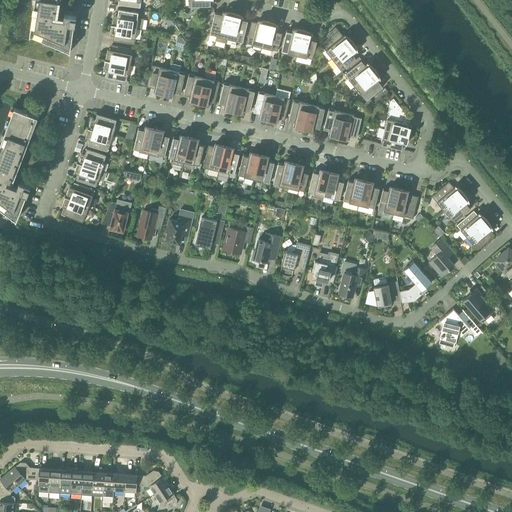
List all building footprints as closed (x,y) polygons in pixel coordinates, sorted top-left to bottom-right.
[(55,15),(57,0),(34,0),(29,36),(35,37),(69,51),(68,52),(70,52),(74,25),(75,25),(76,15),(70,14),(71,12),(64,11),(63,20),(52,18),(53,15),(55,15)] [(112,24),(137,28),(137,29),(141,29),(142,19),(138,18),(139,13),(117,9),(116,15),(113,14),(112,24),(111,24),(111,25),(112,25),(112,24)] [(227,38),(233,12),(231,12),(230,12),(228,11),(227,11),(225,11),(222,12),(222,14),(215,12),(209,34),(217,36),(216,40),(226,42),(227,38)] [(227,38),(242,42),(248,20),(243,19),(243,17),(243,16),(240,15),(237,13),(235,12),(233,12),(227,38)] [(262,47),(267,25),(268,21),(266,20),(265,20),(263,20),(262,20),(260,20),(257,20),(257,22),(252,21),(246,43),(262,47)] [(268,21),(267,25),(262,47),(277,51),(283,29),(278,28),(278,26),(278,25),(275,23),(272,22),(270,21),(268,21)] [(112,24),(112,25),(110,34),(113,35),(112,41),(134,44),(137,29),(137,28),(112,24)] [(181,33),(175,24),(170,28),(169,28),(173,34),(178,35),(181,33)] [(343,36),(338,30),(336,27),(331,31),(333,34),(321,44),(332,58),(349,44),(353,41),(351,40),(350,39),(349,38),(347,36),(346,35),(344,34),(343,36)] [(297,55),(302,34),(303,29),(300,29),(298,29),(295,29),(292,29),(292,31),(287,30),(281,52),(297,55)] [(303,29),(302,34),(297,55),(312,59),(318,37),(313,36),(313,34),(311,33),(309,31),(307,31),(306,30),(305,30),(303,29)] [(177,36),(175,46),(184,48),(186,43),(183,38),(177,36)] [(353,41),(349,44),(332,58),(342,71),(360,56),(356,52),(358,51),(357,49),(357,48),(356,46),(355,45),(355,44),(354,42),(353,41)] [(105,60),(130,65),(133,49),(111,45),(110,50),(107,50),(105,59),(104,59),(104,60),(105,60)] [(105,60),(103,70),(106,70),(105,76),(127,81),(130,65),(105,60)] [(355,86),(372,72),(375,69),(374,68),(373,67),(372,66),(371,65),(368,63),(367,62),(365,64),(362,60),(344,74),(355,86)] [(163,94),(169,69),(152,65),(147,86),(154,88),(153,91),(163,94)] [(169,69),(163,94),(173,96),(174,93),(180,94),(185,73),(169,69)] [(375,69),(372,72),(355,86),(366,100),(383,86),(379,80),(381,79),(380,78),(380,77),(379,76),(379,74),(378,73),(377,72),(376,70),(375,69)] [(204,78),(189,74),(183,95),(189,97),(188,100),(198,102),(204,78)] [(204,78),(198,102),(208,105),(209,102),(215,103),(220,81),(214,80),(215,76),(205,74),(204,78)] [(233,111),(239,86),(224,82),(218,104),(224,105),(223,108),(233,111)] [(239,86),(233,111),(243,113),(244,110),(250,112),(255,90),(239,86)] [(268,119),(274,95),(259,91),(253,113),(259,114),(258,117),(268,119)] [(379,92),(374,96),(377,101),(382,97),(379,92)] [(274,95),(268,119),(278,122),(279,119),(284,120),(290,99),(274,95)] [(406,134),(411,135),(411,133),(411,131),(411,130),(411,128),(411,127),(411,125),(411,124),(409,123),(410,118),(402,116),(404,111),(393,98),(390,101),(387,113),(388,113),(384,128),(406,134)] [(303,128),(309,103),(294,100),(288,121),(294,123),(293,126),(303,128)] [(319,129),(325,107),(309,103),(303,128),(313,130),(314,128),(319,129)] [(22,109),(21,110),(15,108),(14,107),(0,143),(0,207),(15,219),(15,220),(16,220),(26,195),(27,195),(30,186),(25,183),(26,181),(20,179),(17,187),(6,183),(7,180),(10,181),(35,116),(27,113),(28,111),(22,109)] [(338,137),(344,112),(329,108),(323,130),(329,131),(328,134),(338,137)] [(356,138),(362,116),(344,112),(338,137),(348,139),(349,136),(356,138)] [(88,128),(96,130),(113,135),(117,120),(96,113),(94,119),(91,118),(88,128),(88,127),(87,128),(88,128)] [(130,122),(128,130),(135,132),(137,124),(130,122)] [(149,153),(155,129),(145,126),(144,129),(138,128),(133,149),(149,153)] [(88,128),(85,138),(88,139),(87,144),(108,150),(113,135),(96,130),(88,128)] [(411,135),(406,134),(384,128),(381,144),(402,149),(404,144),(406,145),(406,144),(407,143),(408,142),(409,140),(409,139),(410,138),(410,136),(411,135)] [(155,129),(149,153),(164,157),(170,135),(164,134),(165,131),(155,129)] [(179,138),(173,136),(168,158),(173,159),(172,163),(183,166),(184,162),(190,137),(180,135),(179,138)] [(190,137),(184,162),(183,166),(193,168),(194,164),(199,166),(205,144),(199,142),(200,140),(190,137)] [(218,170),(219,170),(225,146),(215,143),(214,146),(208,145),(203,166),(218,170)] [(219,170),(218,170),(217,174),(227,177),(228,173),(234,174),(240,153),(234,151),(235,148),(225,146),(219,170)] [(107,155),(85,148),(84,154),(81,153),(78,162),(77,162),(77,163),(77,162),(101,170),(107,155)] [(254,179),(260,154),(250,152),(249,155),(243,153),(238,175),(254,179)] [(260,154),(254,179),(269,183),(274,161),(269,160),(270,157),(260,154)] [(289,187),(295,163),(285,161),(284,163),(278,162),(273,184),(289,187)] [(77,162),(77,163),(74,172),(77,173),(75,178),(96,186),(101,170),(77,162)] [(304,191),(309,170),(304,168),(304,165),(295,163),(289,187),(304,191)] [(323,196),(329,172),(320,169),(319,172),(313,171),(308,192),(323,196)] [(140,181),(141,175),(124,171),(123,177),(140,181)] [(339,200),(344,178),(339,177),(339,174),(329,172),(323,196),(339,200)] [(358,205),(364,180),(354,178),(354,181),(348,179),(343,201),(358,205)] [(364,180),(358,205),(374,209),(379,187),(374,186),(374,183),(364,180)] [(64,196),(65,196),(89,205),(95,190),(74,182),(72,188),(69,187),(65,196),(64,196)] [(460,195),(464,192),(462,191),(460,189),(458,187),(455,185),(453,187),(449,182),(432,196),(443,210),(460,195)] [(399,189),(389,186),(389,189),(383,188),(378,209),(393,213),(399,189)] [(418,196),(409,194),(409,191),(399,189),(393,213),(413,218),(418,196)] [(464,192),(460,195),(443,210),(454,222),(471,207),(467,203),(469,202),(468,200),(468,199),(467,197),(466,196),(466,195),(465,193),(464,192)] [(65,196),(62,206),(64,207),(62,214),(82,222),(89,205),(65,196)] [(117,199),(116,203),(111,201),(105,215),(112,217),(110,228),(123,232),(128,212),(130,211),(132,202),(117,199)] [(162,225),(166,207),(159,206),(158,210),(151,208),(150,212),(143,210),(137,235),(151,239),(155,223),(162,225)] [(189,231),(194,212),(182,209),(180,219),(177,221),(171,219),(171,220),(169,220),(166,231),(168,231),(166,240),(170,241),(172,243),(175,243),(179,243),(183,229),(189,231)] [(467,237),(484,222),(487,220),(486,218),(484,216),(481,214),(480,214),(478,213),(477,214),(473,210),(456,225),(467,237)] [(219,244),(225,220),(217,218),(216,220),(201,217),(195,244),(210,248),(212,242),(219,244)] [(487,220),(484,222),(467,237),(477,249),(494,235),(491,231),(493,229),(492,228),(491,226),(491,225),(490,223),(489,222),(488,221),(487,220)] [(250,243),(254,228),(246,226),(245,231),(229,227),(224,249),(240,253),(242,241),(250,243)] [(267,262),(268,257),(275,259),(280,236),(266,233),(264,240),(258,239),(255,251),(253,250),(251,260),(259,262),(259,260),(267,262)] [(442,276),(454,265),(445,255),(451,251),(440,239),(431,247),(438,254),(429,261),(442,276)] [(297,241),(296,245),(295,244),(293,245),(292,245),(291,245),(289,246),(289,247),(288,247),(287,248),(287,249),(287,250),(286,250),(285,250),(281,266),(280,272),(281,273),(282,274),(283,274),(284,275),(286,275),(288,276),(290,276),(292,276),(294,269),(304,272),(311,245),(297,241)] [(511,252),(508,248),(495,260),(504,270),(505,270),(511,277),(508,278),(509,279),(511,276),(511,252)] [(333,282),(337,266),(335,266),(338,255),(329,253),(329,255),(319,253),(317,261),(315,261),(312,272),(317,273),(314,285),(322,286),(323,280),(333,282)] [(362,283),(365,269),(356,267),(357,264),(344,260),(341,273),(343,273),(339,293),(352,296),(356,281),(362,283)] [(399,291),(399,293),(401,303),(414,301),(421,295),(419,293),(431,283),(413,261),(403,269),(415,284),(408,290),(399,291)] [(386,283),(387,284),(375,286),(375,285),(369,286),(366,301),(378,304),(378,306),(391,304),(389,292),(395,291),(393,282),(386,283)] [(462,301),(479,320),(483,318),(486,317),(490,314),(492,311),(493,312),(494,312),(491,310),(493,308),(492,307),(496,303),(481,286),(477,289),(476,289),(473,291),(470,292),(470,290),(469,290),(470,292),(470,294),(462,301)] [(458,314),(453,308),(440,320),(443,324),(439,343),(454,347),(457,332),(461,336),(470,328),(476,336),(481,332),(482,333),(483,333),(462,309),(463,310),(458,314)] [(15,466),(7,473),(18,485),(26,479),(38,479),(39,479),(40,468),(30,467),(26,462),(21,462),(15,466)] [(72,467),(67,467),(67,470),(61,469),(60,492),(60,493),(70,493),(72,467)] [(83,471),(77,470),(77,468),(72,467),(70,493),(81,494),(83,471)] [(39,491),(49,491),(51,469),(40,468),(39,479),(38,479),(38,485),(38,490),(39,491)] [(61,469),(51,469),(49,491),(60,492),(61,469)] [(146,475),(137,475),(136,485),(137,485),(149,485),(155,494),(168,485),(163,476),(162,477),(159,471),(153,470),(146,475)] [(81,494),(92,495),(94,472),(83,471),(81,494)] [(92,495),(103,496),(104,472),(96,472),(94,472),(92,495)] [(114,496),(114,491),(115,473),(104,472),(103,496),(114,496)] [(11,492),(18,485),(7,473),(0,479),(0,480),(0,479),(0,501),(10,502),(15,502),(15,497),(10,497),(11,492)] [(114,491),(125,491),(126,474),(115,473),(114,491)] [(137,475),(126,474),(125,491),(136,492),(137,485),(136,485),(137,475)] [(173,493),(174,493),(168,485),(155,494),(160,502),(156,511),(167,511),(168,510),(176,504),(177,499),(173,493)] [(0,501),(0,511),(15,511),(16,502),(15,502),(10,502),(0,501)]
